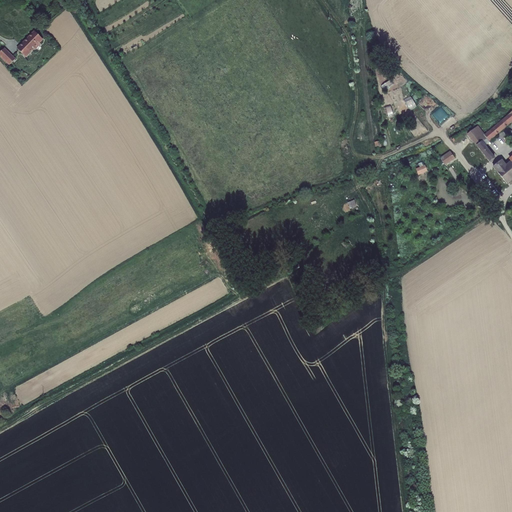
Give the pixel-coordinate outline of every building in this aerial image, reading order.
[(45,27),(37,19),(21,36),(29,44),(36,36),(38,37),(43,31),(42,30),(45,27)] [(1,40),(12,51),(18,44),(7,34),(1,40)] [(0,57),(9,67),(16,60),(5,48),(0,52),(0,57)] [(409,110),(416,107),(410,95),(403,99),(409,110)] [(511,110),(484,133),(477,125),(467,133),(489,162),(495,157),(485,145),(490,141),(489,139),(511,122),(511,123),(511,161),(504,167),(500,163),(494,168),(507,184),(511,179),(511,110)] [(443,167),(447,164),(455,158),(451,151),(439,161),(443,167)] [(422,174),(428,172),(425,166),(419,168),(422,174)] [(348,203),(350,209),(356,207),(354,200),(348,203)] [(347,238),(342,243),(346,248),(352,242),(347,238)]
